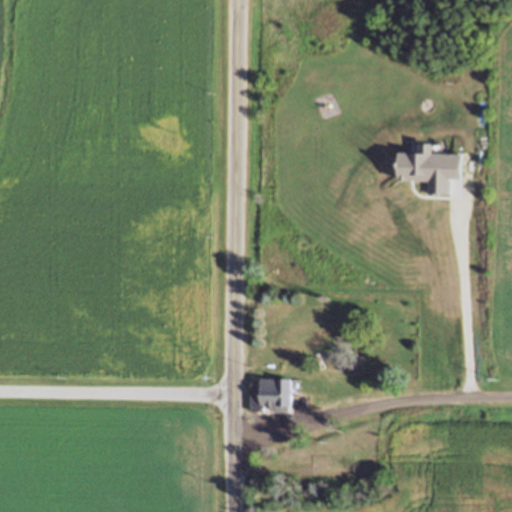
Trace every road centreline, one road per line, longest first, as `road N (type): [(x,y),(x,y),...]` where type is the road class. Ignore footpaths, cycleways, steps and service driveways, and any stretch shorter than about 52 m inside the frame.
road 1 (secondary): [(233,511),(238,0)]
road 2 (residential): [(234,448),(383,407),(511,397)]
